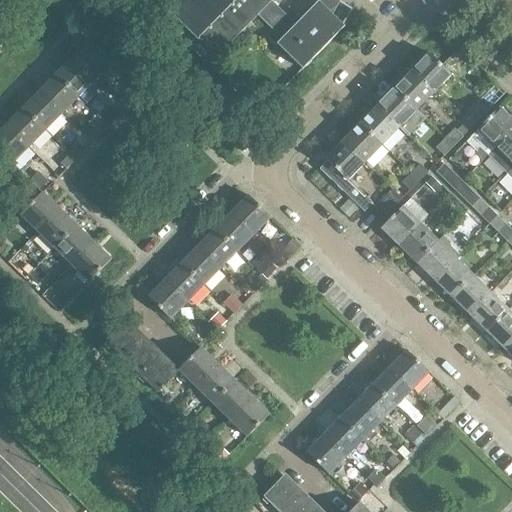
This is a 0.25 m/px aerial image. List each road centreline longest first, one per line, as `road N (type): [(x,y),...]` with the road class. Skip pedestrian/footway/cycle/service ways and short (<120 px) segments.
road 1 (residential): [(261,176),(423,7)]
road 2 (residential): [(404,318),(261,176)]
road 3 (residential): [(127,298),(247,174),(261,176)]
road 4 (residential): [(278,446),(404,318)]
road 5 (residential): [(511,422),(404,318)]
road 6 (residential): [(511,93),(423,7)]
road 7 (unknown): [(293,380),(382,296)]
